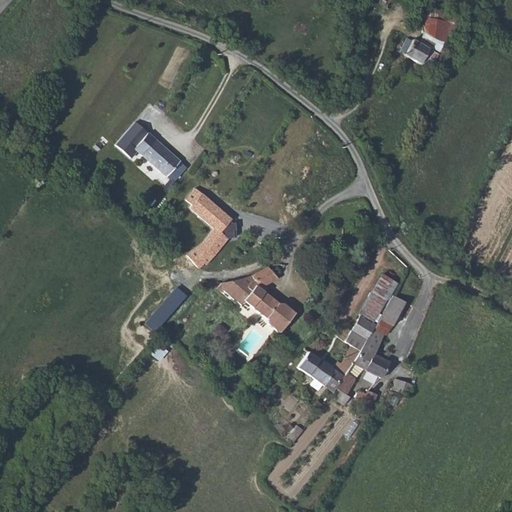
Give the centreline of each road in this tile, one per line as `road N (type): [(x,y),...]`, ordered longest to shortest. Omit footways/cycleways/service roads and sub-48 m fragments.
road 1 (residential): [(362,171),(388,238),(427,278),(390,376)]
road 2 (residential): [(97,0),(238,58)]
road 3 (residential): [(362,171),(353,193),(312,220),(289,257),(285,290)]
road 4 (residential): [(332,124),(360,99),(377,61),(384,14)]
